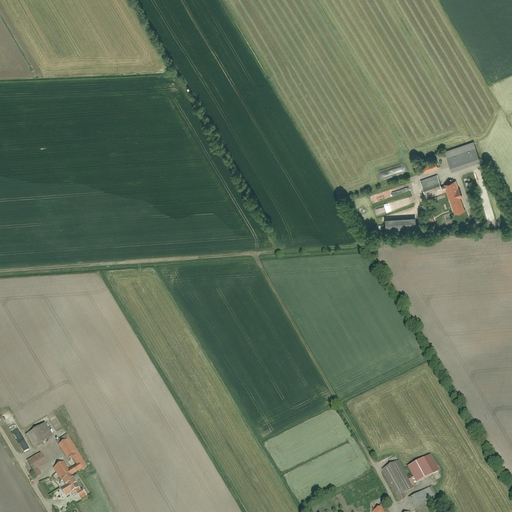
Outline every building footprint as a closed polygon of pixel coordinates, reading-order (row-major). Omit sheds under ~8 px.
[(446,151),(452,171),(480,162),(474,142),(446,151)] [(446,191),(454,215),(465,212),(455,182),(441,186),(438,175),(420,181),(425,195),(436,191),(437,195),(446,191)] [(25,435),(33,448),(51,437),(43,424),(25,435)] [(67,460),(71,457),(75,463),(68,468),(64,462),(53,469),(65,486),(59,489),(65,498),(80,488),(71,475),(79,470),(80,471),(88,466),(68,435),(56,443),(67,460)] [(40,453),(26,462),(32,473),(47,464),(40,453)] [(424,459),(408,468),(417,483),(433,474),(424,459)] [(394,465),(382,472),(400,503),(405,500),(402,495),(409,491),(394,465)] [(409,499),(415,510),(436,499),(430,488),(409,499)]
